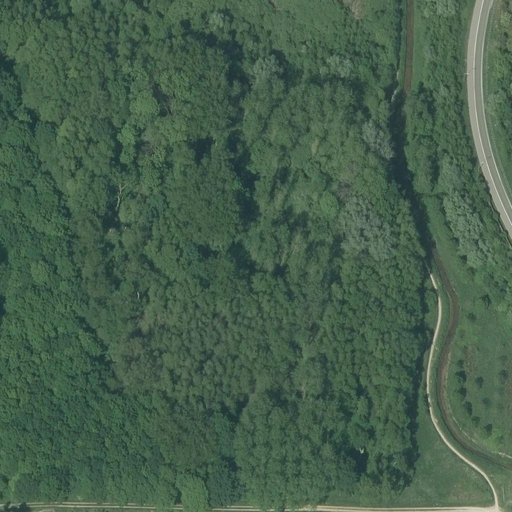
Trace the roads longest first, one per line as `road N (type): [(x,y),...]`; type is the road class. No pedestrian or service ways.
road 1 (track): [(485,511),(0,506)]
road 2 (motorway): [(488,0),(478,110),(511,215)]
